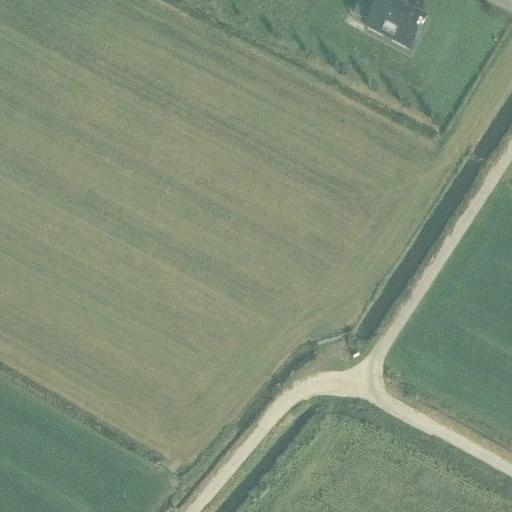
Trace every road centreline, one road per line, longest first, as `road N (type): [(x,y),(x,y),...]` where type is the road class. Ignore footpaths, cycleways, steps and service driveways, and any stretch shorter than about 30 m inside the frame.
road 1 (unclassified): [(357,383),(511,149)]
road 2 (unclassified): [(191,511),(301,382),(357,383)]
road 3 (unclassified): [(511,467),(357,383)]
